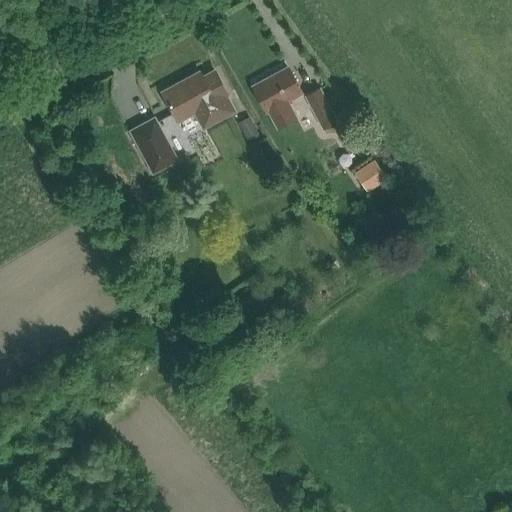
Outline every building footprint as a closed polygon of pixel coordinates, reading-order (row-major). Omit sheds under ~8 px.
[(252,85),(262,102),(266,111),(268,110),(277,126),(296,115),(287,100),(302,92),(287,66),(252,85)] [(199,70),(161,90),(178,120),(194,111),(203,127),(235,110),(226,94),(227,93),(214,69),(202,75),(199,70)] [(323,128),(338,120),(320,87),(305,95),(323,128)] [(249,115),(237,122),(246,140),(259,134),(249,115)] [(154,116),(130,130),(152,172),(177,159),(154,116)] [(373,159),(354,171),(364,185),(382,173),(373,159)] [(380,220),(365,231),(374,245),(379,253),(394,243),(389,236),(380,220)] [(253,290),(240,300),(255,319),(273,305),(262,292),(257,295),(253,290)] [(222,319),(203,331),(215,349),(234,337),(222,319)]
